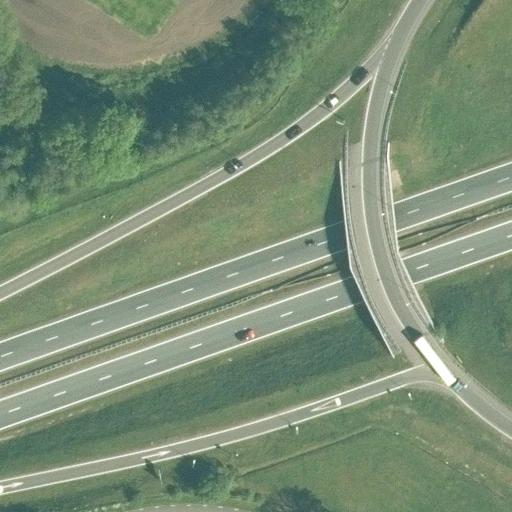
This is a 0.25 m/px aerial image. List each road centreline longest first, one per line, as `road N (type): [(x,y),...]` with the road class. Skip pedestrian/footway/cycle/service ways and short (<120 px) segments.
road 1 (trunk): [(511,176),(0,357)]
road 2 (trunk): [(0,414),(511,234)]
road 3 (trunk): [(396,42),(243,159),(0,293)]
road 4 (trunk): [(0,484),(224,434),(440,369)]
road 5 (trunk): [(396,42),(373,109),(370,205),(391,284),(440,369)]
road 6 (track): [(314,0),(242,68),(208,86),(33,121)]
